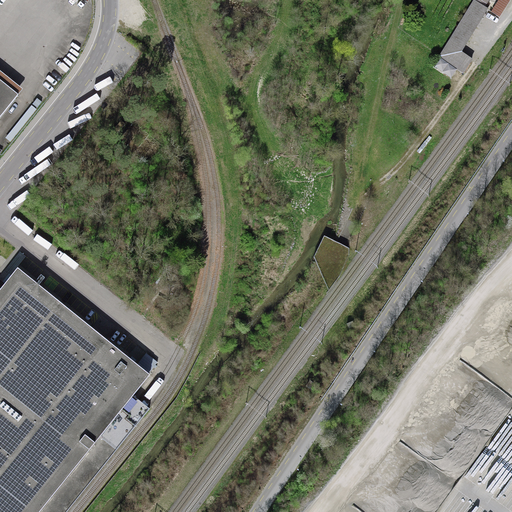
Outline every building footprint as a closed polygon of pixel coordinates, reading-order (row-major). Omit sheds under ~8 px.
[(489,10),(474,1),(439,57),(440,58),(434,68),(451,78),(456,70),(464,74),(473,60),(462,53),(489,10)] [(135,52),(124,66),(130,70),(141,56),(135,52)] [(0,82),(0,119),(18,97),(0,82)] [(165,147),(125,115),(109,135),(149,167),(165,147)] [(417,152),(420,154),(432,138),(429,135),(417,152)] [(150,375),(18,269),(1,289),(0,288),(0,511),(65,511),(149,409),(144,404),(133,396),(150,375)]
